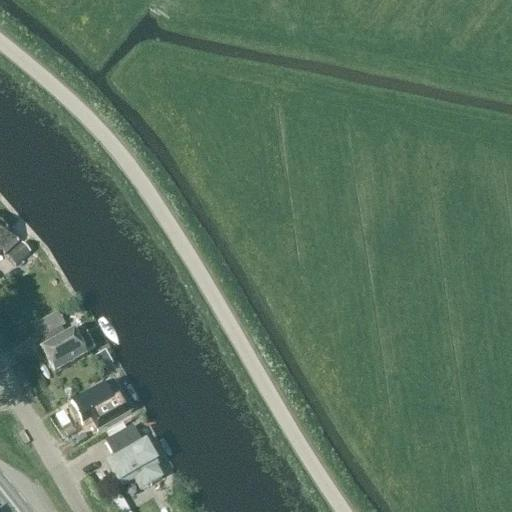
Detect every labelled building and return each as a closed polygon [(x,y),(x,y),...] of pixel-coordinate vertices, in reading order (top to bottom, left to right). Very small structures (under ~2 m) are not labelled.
[(4,258),(18,245),(0,224),(0,255),(1,254),(4,258)] [(15,269),(30,256),(22,247),(7,260),(15,269)] [(65,338),(55,320),(31,335),(37,346),(41,344),(45,349),(41,352),(54,376),(86,358),(94,353),(86,338),(77,343),(72,334),(65,338)] [(119,405),(111,389),(100,395),(99,392),(72,407),(83,426),(109,411),(112,416),(105,420),(111,431),(133,419),(127,408),(123,410),(119,405)] [(142,447),(132,430),(104,446),(114,463),(106,467),(120,491),(134,483),(140,493),(161,480),(155,471),(158,469),(145,445),(142,447)]
